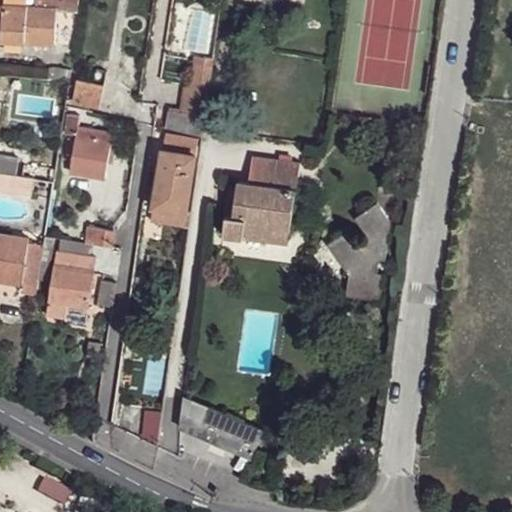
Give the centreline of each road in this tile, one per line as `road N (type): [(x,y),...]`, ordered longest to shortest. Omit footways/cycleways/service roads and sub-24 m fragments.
road 1 (residential): [(469,0),(405,474)]
road 2 (residential): [(149,112),(97,462)]
